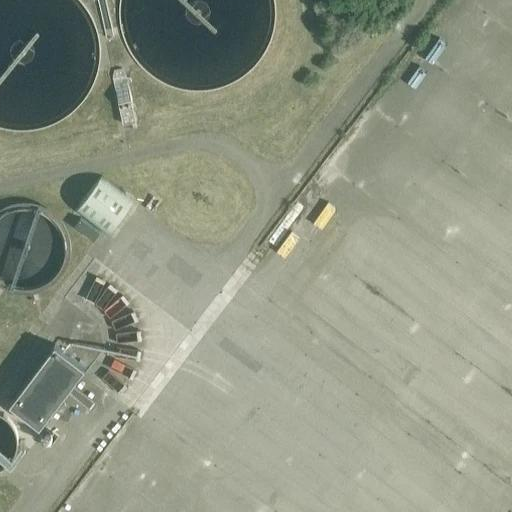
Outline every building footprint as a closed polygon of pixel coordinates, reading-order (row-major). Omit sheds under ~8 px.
[(121,67),(113,69),(112,75),(122,120),(135,117),(125,72),(121,67)] [(101,175),(74,210),(106,234),(133,199),(102,176),(101,175)] [(55,343),(10,402),(40,425),(84,366),(55,343)] [(9,462),(12,458),(15,451),(16,444),(16,437),(14,430),(11,423),(7,418),(1,414),(0,413),(0,468),(5,466),(9,462)] [(107,464),(127,478),(140,458),(120,445),(107,464)] [(101,511),(114,496),(94,481),(69,511),(101,511)]
